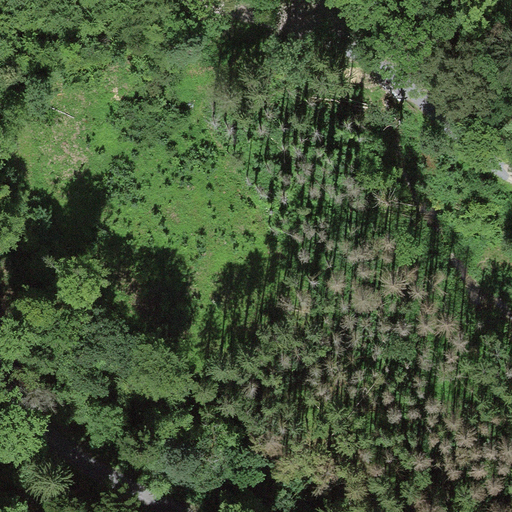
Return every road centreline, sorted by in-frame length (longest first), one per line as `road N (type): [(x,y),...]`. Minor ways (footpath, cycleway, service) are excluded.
road 1 (track): [(511,171),(250,19),(196,0)]
road 2 (track): [(178,511),(11,360),(0,330)]
